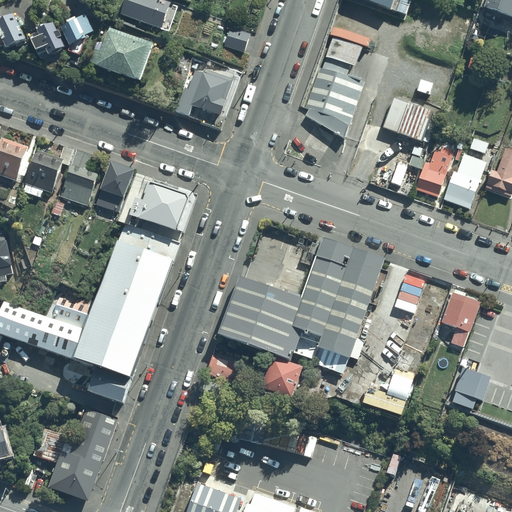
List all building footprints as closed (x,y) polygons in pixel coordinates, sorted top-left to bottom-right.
[(175,5),(161,0),(138,0),(131,21),(164,33),(175,5)] [(511,17),(511,0),(484,0),(482,7),(511,18),(511,17)] [(16,13),(0,19),(0,32),(7,47),(26,38),(16,13)] [(77,16),(67,21),(68,23),(62,26),(71,44),(69,50),(82,55),(88,38),(86,35),(95,32),(87,13),(77,18),(77,16)] [(33,39),(33,40),(38,49),(46,45),(50,54),(66,46),(65,45),(67,44),(60,29),(59,30),(55,22),(48,25),(47,23),(43,25),(43,27),(39,29),(42,35),(33,39)] [(98,41),(98,42),(91,62),(142,81),(156,40),(149,37),(147,41),(109,27),(107,34),(105,33),(104,35),(106,36),(104,43),(98,41)] [(358,55),(332,45),(325,65),(351,75),(358,55)] [(487,58),(474,53),(469,68),(482,72),(487,58)] [(204,70),(193,67),(188,81),(191,82),(189,89),(185,88),(177,111),(190,115),(193,106),(226,118),(240,78),(205,66),(204,70)] [(358,91),(320,77),(305,119),(343,133),(358,91)] [(432,114),(395,100),(381,139),(418,152),(432,114)] [(31,147),(2,137),(0,143),(0,174),(18,181),(31,147)] [(65,147),(61,157),(65,158),(63,164),(69,165),(74,151),(65,147)] [(457,155),(434,147),(417,193),(440,201),(457,155)] [(511,194),(511,153),(499,148),(484,189),(510,198),(511,194)] [(78,149),(77,150),(62,197),(89,206),(100,173),(89,170),(93,160),(94,160),(96,155),(78,149)] [(486,166),(460,156),(443,201),(470,211),(486,166)] [(135,168),(112,160),(97,204),(121,212),(135,168)] [(53,214),(61,216),(65,204),(57,201),(53,214)] [(182,244),(125,223),(96,305),(88,329),(76,359),(95,366),(133,380),(144,349),(182,244)] [(5,233),(0,233),(0,282),(8,281),(7,275),(15,273),(5,233)] [(386,260),(325,238),(304,296),(294,325),(305,329),(324,336),(320,347),(351,358),(386,260)] [(304,296),(244,275),(222,335),(294,360),(305,329),(294,325),(304,296)] [(434,278),(423,306),(420,304),(413,320),(433,328),(439,312),(436,311),(447,283),(434,278)] [(480,302),(452,292),(441,322),(458,328),(452,343),(465,348),(480,302)] [(61,293),(53,317),(88,329),(96,305),(61,293)] [(511,305),(485,295),(445,404),(511,428),(511,305)] [(19,305),(6,300),(0,316),(0,332),(76,359),(88,329),(53,317),(48,315),(19,305)] [(430,336),(411,330),(405,345),(424,352),(430,336)] [(239,364),(214,355),(207,374),(232,382),(239,364)] [(305,367),(271,356),(261,386),(294,398),(305,367)] [(124,405),(131,386),(96,374),(89,393),(124,405)] [(221,385),(205,379),(201,392),(217,398),(221,385)] [(71,435),(42,427),(34,455),(58,463),(50,488),(91,500),(119,419),(88,409),(76,445),(68,442),(71,435)] [(0,459),(13,456),(6,433),(0,434),(0,459)] [(470,511),(479,486),(457,478),(453,491),(449,490),(441,511),(470,511)] [(235,511),(240,498),(200,485),(190,511),(235,511)] [(248,503),(244,511),(296,511),(298,507),(256,493),(252,504),(248,503)]
